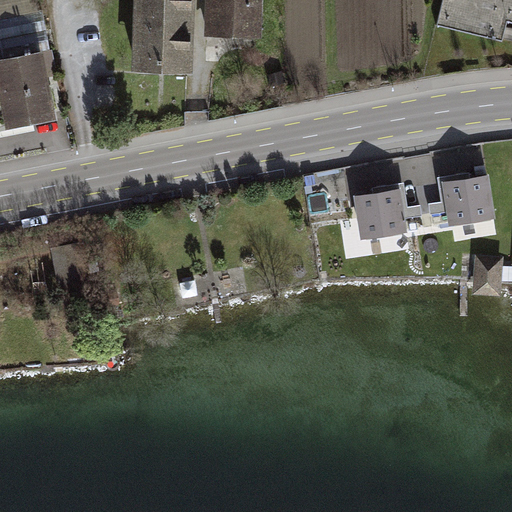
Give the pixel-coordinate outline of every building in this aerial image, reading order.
[(193,0),(137,0),(135,71),(191,73),(193,0)] [(260,0),(210,0),(209,34),(259,36),(260,0)] [(511,0),(443,0),(437,27),(503,42),(507,25),(508,21),(511,22),(511,0)] [(43,53),(0,61),(0,132),(57,121),(43,53)] [(488,175),(445,182),(452,224),(495,217),(488,175)] [(401,189),(355,197),(362,238),(408,231),(401,189)] [(397,250),(396,241),(349,243),(349,252),(397,250)] [(81,244),(51,249),(59,294),(88,290),(81,244)] [(504,258),(476,257),(474,294),(502,295),(504,258)]
